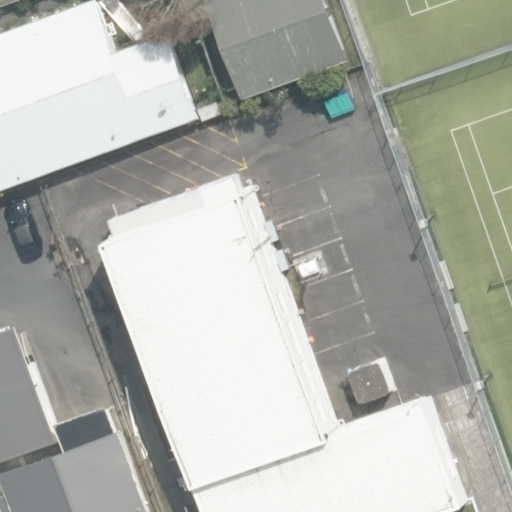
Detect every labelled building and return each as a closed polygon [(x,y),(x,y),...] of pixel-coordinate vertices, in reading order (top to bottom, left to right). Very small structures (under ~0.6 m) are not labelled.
[(0,188),(203,116),(172,29),(122,47),(104,0),(81,0),(0,29),(0,188)] [(212,0),(246,93),(353,55),(333,0),(212,0)] [(163,361),(214,511),(441,511),(465,504),(429,397),(336,428),(248,169),(113,216),(152,328),(132,335),(142,368),(163,361)] [(0,327),(0,459),(63,437),(21,320),(0,327)] [(351,368),(363,400),(394,389),(382,357),(351,368)] [(160,511),(118,397),(64,417),(73,444),(1,470),(9,492),(3,494),(8,509),(0,511),(160,511)]
